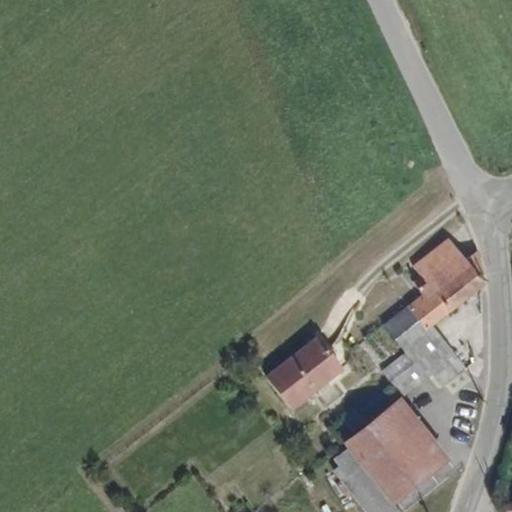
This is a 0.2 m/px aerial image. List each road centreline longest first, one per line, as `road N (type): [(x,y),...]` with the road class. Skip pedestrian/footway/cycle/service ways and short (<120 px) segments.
road 1 (unclassified): [(490,199),(507,314),(504,388),(465,511)]
road 2 (unclassified): [(381,0),(439,123),(490,199)]
